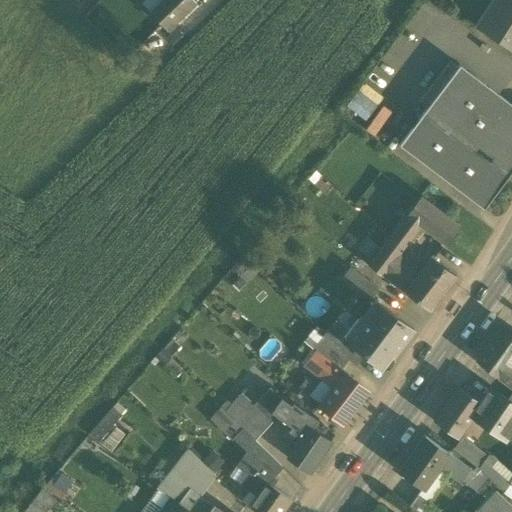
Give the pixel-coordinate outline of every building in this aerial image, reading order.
[(161,0),(143,0),(141,2),(150,11),(161,0)] [(195,3),(192,0),(161,0),(150,11),(149,12),(166,30),(195,3)] [(511,0),(492,0),(475,26),(511,49),(511,0)] [(399,145),(483,209),(511,170),(511,105),(459,65),(399,145)] [(364,82),(345,105),(364,120),(382,97),(364,82)] [(420,196),(405,215),(424,229),(444,244),(458,225),(420,196)] [(417,238),(424,229),(405,215),(398,224),(413,235),(417,238)] [(400,252),(413,235),(398,224),(368,265),(382,275),(390,265),(400,252)] [(421,269),(400,252),(390,265),(407,277),(399,288),(404,292),(421,269)] [(251,263),(242,255),(231,268),(239,276),(242,273),(251,263)] [(404,292),(428,310),(455,276),(430,257),(421,269),(404,292)] [(259,271),(251,264),(242,273),(249,281),(259,271)] [(407,277),(390,265),(382,275),(399,288),(407,277)] [(341,277),(370,299),(378,288),(350,266),(341,277)] [(362,356),(380,369),(391,355),(393,356),(413,329),(375,300),(362,318),(366,321),(351,340),(349,343),(362,353),(361,355),(362,356)] [(511,387),(511,331),(504,325),(477,361),(511,387)] [(337,348),(345,339),(329,326),(323,334),(337,348)] [(312,348),(322,336),(313,328),(302,341),(312,348)] [(321,378),(333,387),(344,373),(340,370),(348,359),(323,334),(322,336),(312,348),(311,349),(316,352),(305,366),(321,378)] [(337,348),(355,366),(362,356),(361,355),(362,353),(349,343),(351,340),(346,336),(345,339),(337,348)] [(163,349),(171,357),(180,347),(172,339),(163,349)] [(180,347),(171,357),(178,362),(186,352),(180,347)] [(163,365),(172,374),(179,367),(170,359),(163,365)] [(318,406),(342,424),(367,391),(344,373),(333,387),(320,403),(318,406)] [(333,387),(321,378),(308,394),(320,403),(333,387)] [(468,386),(464,391),(464,392),(480,404),(471,416),(505,440),(511,430),(511,417),(492,403),(468,386)] [(274,413),(281,419),(292,402),(282,395),(280,398),(269,387),(256,401),(273,414),(274,413)] [(456,437),(471,416),(480,404),(464,392),(464,391),(458,387),(434,421),(456,437)] [(225,411),(243,429),(255,440),(272,421),(241,393),(225,411)] [(511,402),(509,401),(499,394),(492,403),(511,417),(511,402)] [(316,419),(292,402),(281,419),(286,423),(284,427),(288,430),(282,439),(294,447),(287,457),(309,473),(331,441),(311,427),(316,419)] [(88,434),(97,442),(112,424),(120,414),(112,407),(88,434)] [(213,419),(233,438),(234,438),(243,429),(225,411),(223,409),(213,419)] [(125,434),(112,424),(97,442),(111,452),(125,434)] [(281,466),(255,440),(243,429),(234,438),(247,451),(274,475),(281,466)] [(398,472),(423,490),(442,463),(462,478),(470,468),(424,435),(398,472)] [(457,447),(473,460),(477,455),(481,450),(464,438),(457,447)] [(189,487),(200,495),(215,475),(206,466),(189,450),(169,475),(189,487)] [(212,450),(202,460),(213,471),(224,461),(212,450)] [(243,501),(249,507),(267,482),(268,483),(274,475),(247,451),(237,466),(246,472),(239,482),(250,490),(243,501)] [(473,460),(479,466),(484,460),(477,455),(473,460)] [(63,491),(70,481),(61,474),(53,484),(63,491)] [(171,499),(178,503),(189,487),(169,475),(158,489),(171,499)] [(280,511),(290,499),(268,483),(267,482),(249,507),(256,511),(280,511)] [(190,511),(207,511),(213,505),(200,495),(189,487),(178,503),(190,511)] [(26,508),(30,511),(33,511),(36,509),(40,511),(52,497),(41,489),(26,508)] [(161,511),(171,499),(158,489),(142,511),(161,511)] [(511,511),(511,508),(494,492),(478,510),(480,511),(511,511)] [(408,507),(415,511),(437,511),(439,510),(417,494),(408,507)] [(190,511),(178,503),(171,499),(161,511),(190,511)]
